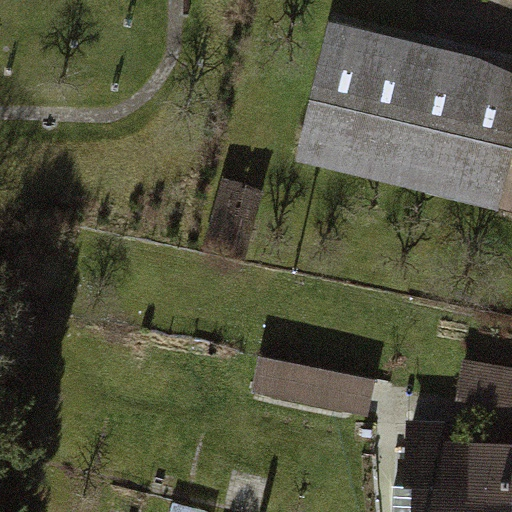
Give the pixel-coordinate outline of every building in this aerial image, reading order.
[(511,176),(511,68),(331,25),(301,147),(507,197),(511,176)] [(249,267),(267,190),(229,181),(211,258),(249,267)] [(352,374),(263,356),(256,391),(345,409),(352,374)] [(511,377),(470,371),(465,399),(511,406),(511,377)] [(443,425),(412,424),(409,486),(395,485),(393,511),(481,511),(482,487),(471,486),(473,448),(443,448),(443,425)] [(505,449),(473,448),(471,486),(482,487),(481,511),(511,511),(511,461),(507,461),(505,449)]
